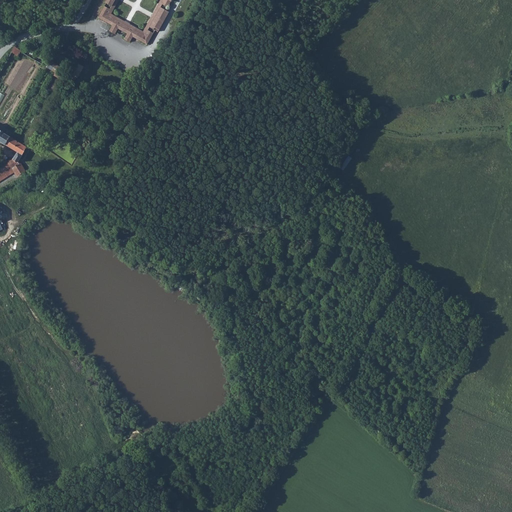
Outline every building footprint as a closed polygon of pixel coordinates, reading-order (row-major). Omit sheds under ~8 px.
[(103,0),(96,12),(112,21),(109,26),(115,30),(118,24),(127,30),(124,35),(129,38),(133,33),(146,41),(155,26),(158,28),(170,8),(167,5),(169,0),(103,0)] [(19,56),(22,50),(15,46),(12,51),(19,56)] [(81,61),(71,55),(66,63),(76,69),(81,61)] [(66,63),(65,65),(52,57),(48,64),(62,72),(64,73),(67,68),(74,72),(76,69),(66,63)] [(0,179),(14,170),(17,173),(25,168),(18,158),(18,156),(26,141),(0,125),(0,136),(15,146),(11,152),(0,159),(0,179)] [(340,167),(343,170),(353,158),(349,155),(340,167)]
